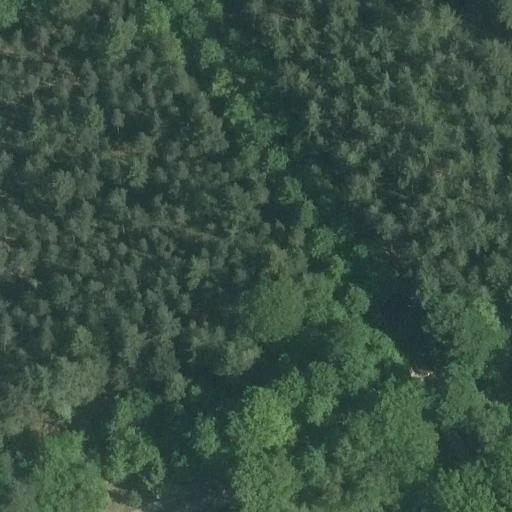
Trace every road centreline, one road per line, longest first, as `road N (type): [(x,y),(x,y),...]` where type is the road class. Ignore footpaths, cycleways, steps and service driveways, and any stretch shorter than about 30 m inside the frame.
road 1 (track): [(185,511),(511,367)]
road 2 (unclassified): [(494,511),(420,389)]
